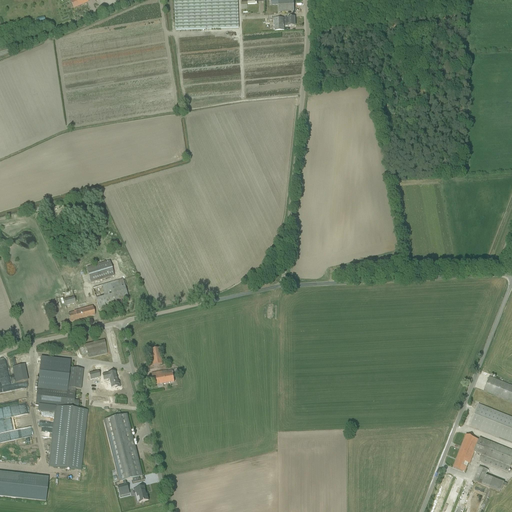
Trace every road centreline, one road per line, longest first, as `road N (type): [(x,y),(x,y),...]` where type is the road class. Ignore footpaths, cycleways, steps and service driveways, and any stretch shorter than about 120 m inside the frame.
road 1 (unclassified): [(282,286),(305,0)]
road 2 (unclassified): [(511,280),(421,511)]
road 3 (unclassified): [(282,286),(511,276)]
road 4 (unclassified): [(168,511),(120,322)]
road 5 (unclassified): [(120,322),(282,286)]
road 6 (unclassified): [(0,54),(134,0)]
road 7 (unclassified): [(0,354),(120,322)]
